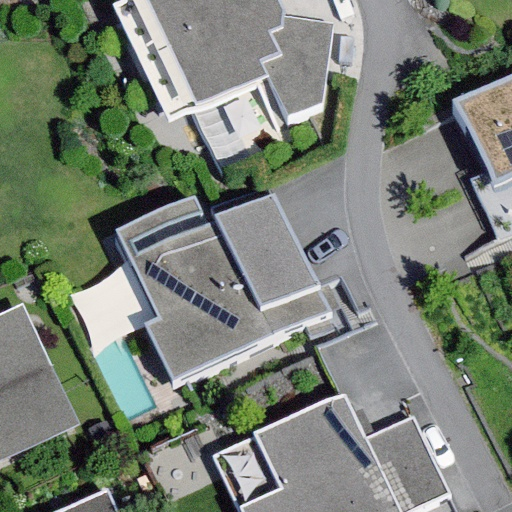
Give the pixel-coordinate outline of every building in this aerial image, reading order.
[(270,0),(166,0),(124,21),(180,132),(305,69),(270,0)] [(511,211),(511,98),(433,138),(479,228),(511,211)] [(276,207),(124,277),(178,392),(329,322),(276,207)] [(0,469),(75,432),(14,310),(0,317),(0,469)] [(394,511),(347,407),(219,465),(240,511),(394,511)] [(110,511),(105,499),(74,511),(110,511)]
